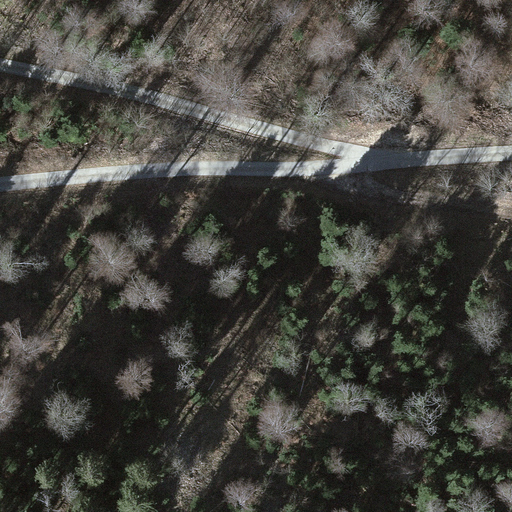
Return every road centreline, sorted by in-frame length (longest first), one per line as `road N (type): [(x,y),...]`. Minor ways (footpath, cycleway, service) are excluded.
road 1 (track): [(381,164),(191,108),(0,71)]
road 2 (unclassified): [(381,164),(0,187)]
road 3 (track): [(381,164),(487,215),(511,218)]
road 4 (track): [(381,164),(511,154)]
